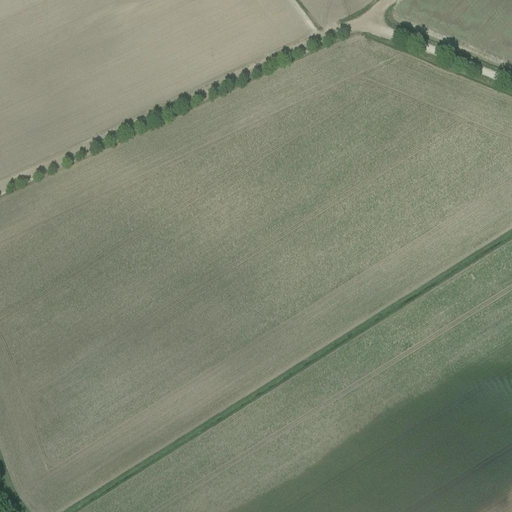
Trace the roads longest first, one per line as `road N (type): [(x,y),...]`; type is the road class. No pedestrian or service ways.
road 1 (track): [(386,0),(362,21),(0,190)]
road 2 (unclassified): [(511,84),(362,21)]
